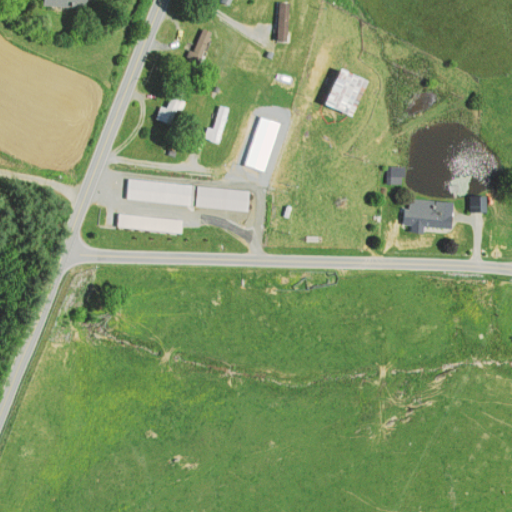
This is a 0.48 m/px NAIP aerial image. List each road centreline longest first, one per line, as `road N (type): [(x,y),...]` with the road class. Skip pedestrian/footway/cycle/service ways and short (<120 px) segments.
road 1 (residential): [(61,251),(511,268)]
road 2 (secondary): [(0,401),(161,0)]
road 3 (residential): [(100,157),(237,171)]
